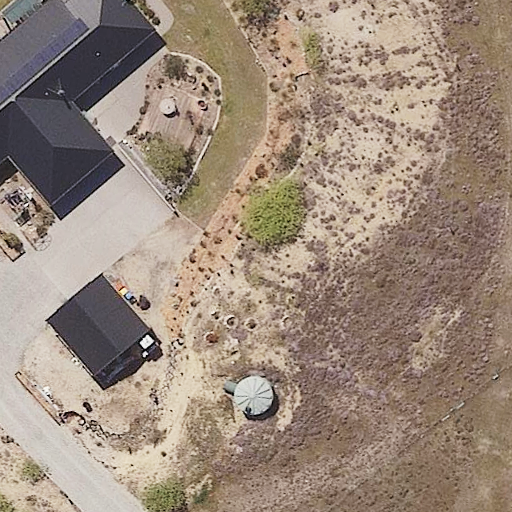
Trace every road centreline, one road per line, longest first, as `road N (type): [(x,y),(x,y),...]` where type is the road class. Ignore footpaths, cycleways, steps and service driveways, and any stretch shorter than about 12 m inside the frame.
road 1 (track): [(0,293),(128,181)]
road 2 (track): [(0,388),(74,491),(101,511)]
